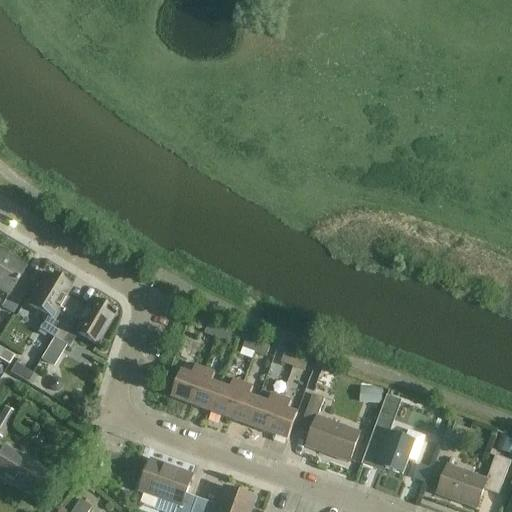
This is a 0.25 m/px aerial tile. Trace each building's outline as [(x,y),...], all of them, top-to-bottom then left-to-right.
[(0,256),(0,257),(0,293),(6,298),(0,308),(12,316),(33,281),(21,274),(23,270),(0,256)] [(53,340),(71,309),(61,304),(70,289),(45,274),(26,306),(46,317),(38,331),(53,340)] [(71,309),(53,340),(68,348),(76,335),(96,347),(114,315),(89,301),(81,315),(71,309)] [(213,345),(219,330),(208,326),(202,341),(213,345)] [(225,350),(231,334),(219,330),(213,345),(225,350)] [(252,360),(254,353),(258,344),(246,340),(240,355),(252,360)] [(266,358),(269,349),(258,344),(254,353),(266,358)] [(0,356),(0,361),(8,367),(13,358),(3,352),(0,356)] [(293,368),(296,359),(284,354),(281,363),(293,368)] [(304,372),(308,363),(296,359),(293,368),(304,372)] [(14,365),(9,374),(26,384),(32,375),(14,365)] [(191,407),(204,371),(194,367),(191,377),(181,373),(175,391),(171,399),(191,407)] [(191,407),(210,414),(220,387),(211,384),(214,375),(204,371),(191,407)] [(220,387),(210,414),(229,421),(243,385),(233,381),(229,391),(220,387)] [(229,421),(249,428),(258,401),(249,398),(252,389),(243,385),(229,421)] [(382,392),(371,392),(371,404),(381,405),(382,392)] [(268,405),(258,401),(249,428),(268,435),(281,399),(271,395),(268,405)] [(306,449),(349,465),(360,435),(317,419),(324,400),(312,396),(299,433),(310,437),(306,449)] [(291,403),(281,399),(268,435),(287,442),(297,416),(287,412),(291,403)] [(3,405),(0,410),(0,436),(14,412),(3,405)] [(377,422),(361,467),(375,472),(377,467),(402,477),(407,462),(415,464),(424,438),(408,432),(405,440),(389,434),(391,427),(377,422)] [(2,448),(0,452),(0,480),(30,498),(45,473),(2,448)] [(448,467),(437,497),(476,511),(483,491),(498,497),(511,463),(496,457),(487,481),(448,467)] [(175,511),(192,511),(197,500),(186,496),(192,478),(151,463),(140,493),(177,506),(175,511)] [(250,511),(255,501),(225,490),(218,507),(197,500),(192,511),(250,511)] [(79,502),(73,511),(89,511),(91,509),(79,502)]
